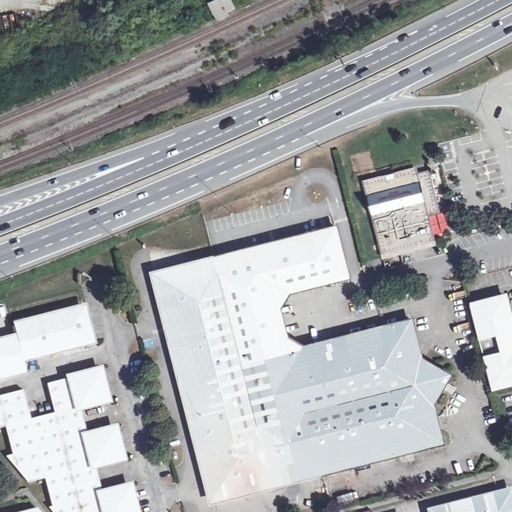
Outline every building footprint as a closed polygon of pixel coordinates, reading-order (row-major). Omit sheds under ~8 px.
[(212,0),(213,4),(210,5),(212,9),(215,7),(219,17),(230,12),(229,10),(233,8),(231,5),(235,3),(233,0),(212,0)] [(364,185),(417,171),(416,167),(363,181),(364,185)] [(417,171),(364,185),(377,235),(383,255),(435,242),(430,221),(427,210),(438,207),(430,171),(418,174),(417,171)] [(337,229),(153,274),(212,500),(441,442),(433,406),(450,373),(433,365),(421,358),(420,355),(411,323),(290,351),(286,335),(279,307),(277,295),(351,276),(337,229)] [(511,321),(505,296),(471,305),(493,390),(511,385),(511,349),(511,347),(511,344),(511,321)] [(16,337),(0,340),(0,377),(25,371),(23,359),(92,341),(83,307),(14,325),(16,337)] [(12,454),(87,434),(87,432),(82,412),(80,407),(89,405),(96,403),(108,400),(100,369),(67,378),(47,383),(54,412),(31,418),(23,389),(0,395),(0,427),(5,426),(12,454)] [(87,434),(12,454),(6,456),(28,482),(45,478),(49,492),(99,479),(97,470),(95,466),(104,463),(111,461),(123,458),(115,427),(87,434)] [(136,511),(130,485),(102,492),(102,490),(99,479),(49,492),(52,506),(49,507),(52,511),(136,511)] [(440,511),(436,511),(511,511),(511,506),(507,489),(438,507),(440,511)]
